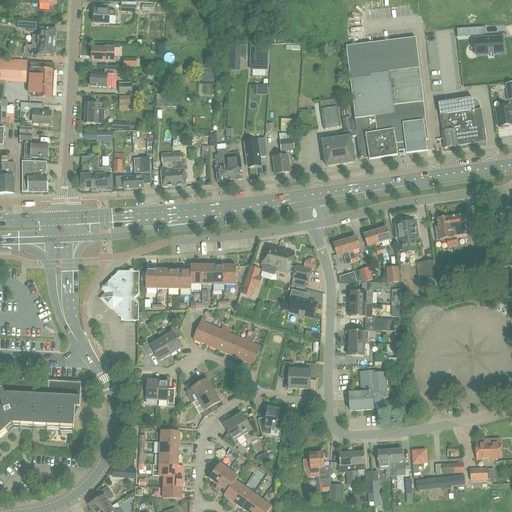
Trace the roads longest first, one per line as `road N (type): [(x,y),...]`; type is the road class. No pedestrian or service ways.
road 1 (residential): [(316,224),(493,189),(511,229)]
road 2 (residential): [(66,218),(74,0)]
road 3 (unclassified): [(511,413),(346,437),(330,422),(328,398)]
road 4 (primary): [(312,196),(511,166)]
road 5 (unclassified): [(328,398),(330,284),(316,224)]
road 6 (unclassified): [(70,498),(92,480),(112,439),(109,390),(97,368)]
road 7 (residential): [(173,241),(316,224)]
road 8 (residential): [(198,505),(204,432),(253,392)]
road 9 (residential): [(253,392),(251,374),(202,354),(175,371),(148,368)]
road 10 (primary): [(312,196),(186,217)]
road 11 (primary): [(67,238),(145,232),(186,217)]
road 12 (primary): [(186,217),(66,218)]
